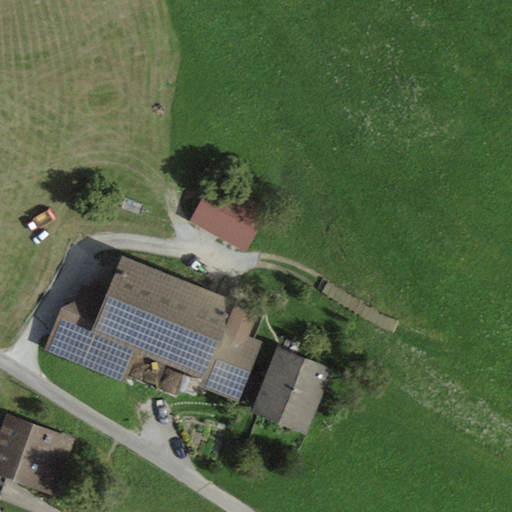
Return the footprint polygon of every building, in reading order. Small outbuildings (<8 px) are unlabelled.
[(208,187),(190,222),(245,252),(264,218),(208,187)] [(71,312),(60,307),(43,350),(123,382),(136,352),(201,378),(198,386),(237,402),(262,342),(248,336),(259,309),(120,254),(101,301),(79,292),(75,302),(71,312)] [(75,302),(60,307),(71,312),(75,302)] [(277,346),(250,411),(306,434),(333,369),(277,346)] [(75,438),(4,414),(0,425),(0,499),(7,479),(55,495),(75,438)]
